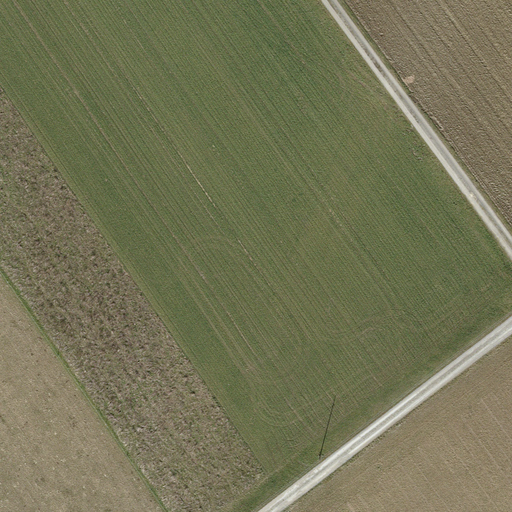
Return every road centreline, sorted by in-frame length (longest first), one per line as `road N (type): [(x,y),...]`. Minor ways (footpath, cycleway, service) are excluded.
road 1 (track): [(268,511),(511,320)]
road 2 (track): [(511,240),(334,0)]
